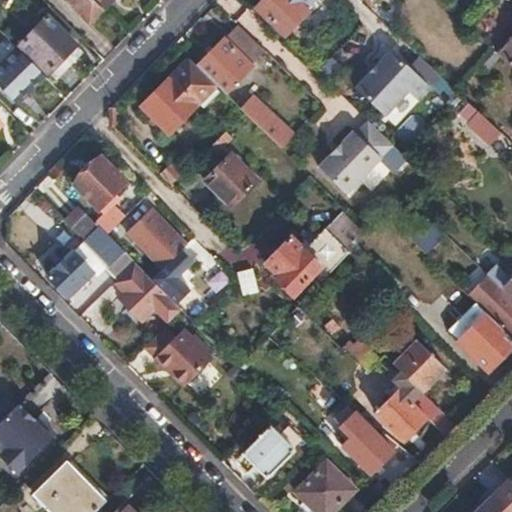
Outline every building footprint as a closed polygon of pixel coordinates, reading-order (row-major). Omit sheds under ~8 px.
[(71,0),(75,4),(73,7),(89,22),(103,8),(94,0),(71,0)] [(297,0),(263,0),(257,7),(284,33),(307,9),(297,0)] [(46,17),(20,43),(48,72),(75,45),(46,17)] [(225,36),(196,65),(216,85),(225,93),(234,83),(252,65),(252,63),(246,56),(259,43),(258,42),(238,23),(225,36)] [(511,37),(497,54),(511,67),(511,37)] [(471,42),(459,55),(468,64),(479,51),(471,42)] [(0,86),(16,102),(44,74),(23,54),(16,46),(0,61),(0,86)] [(441,76),(419,55),(407,67),(389,51),(375,65),(367,75),(353,90),(382,116),(406,92),(417,101),(441,76)] [(188,58),(171,75),(198,102),(216,85),(196,65),(188,58)] [(367,75),(375,65),(371,62),(363,71),(367,75)] [(198,102),(171,75),(141,106),(168,132),(198,102)] [(240,108),(244,112),(280,146),(295,130),(274,110),(268,115),(249,98),(240,108)] [(478,111),(467,123),(487,142),(498,130),(478,111)] [(392,143),(366,119),(356,131),(352,128),(318,165),(345,192),(392,143)] [(226,130),(208,147),(214,153),(231,136),(226,130)] [(232,155),(205,180),(231,205),(257,179),(232,155)] [(104,214),(97,220),(100,223),(109,232),(125,216),(113,205),(115,203),(113,201),(119,195),(116,192),(127,181),(102,156),(73,184),(104,214)] [(170,162),(160,172),(170,183),(180,174),(170,162)] [(84,208),(69,222),(84,238),(86,237),(100,223),(97,220),(84,208)] [(163,267),(152,278),(175,304),(191,287),(178,275),(191,261),(182,252),(182,249),(184,247),(172,236),(175,233),(151,210),(129,233),(163,267)] [(100,223),(86,237),(87,238),(106,258),(110,263),(107,267),(117,279),(135,262),(136,261),(126,250),(109,232),(100,223)] [(347,251),(327,231),(317,240),(340,263),(349,253),(347,251)] [(186,245),(175,233),(172,236),(184,247),(186,245)] [(302,288),(309,295),(325,278),(318,271),(321,267),(292,236),(266,262),(279,275),(276,278),(293,296),(302,288)] [(106,258),(87,238),(73,251),(93,271),(97,275),(107,267),(110,263),(106,258)] [(93,271),(73,251),(48,275),(68,295),(93,271)] [(117,279),(115,282),(125,293),(122,297),(143,319),(154,308),(169,322),(180,311),(135,262),(117,279)] [(511,277),(496,262),(486,272),(503,288),(505,287),(511,293),(511,277)] [(235,271),(240,295),(255,292),(250,268),(235,271)] [(493,313),(490,315),(501,326),(504,323),(511,331),(511,302),(486,277),(473,292),(493,313)] [(469,295),(454,281),(444,291),(459,305),(469,295)] [(415,298),(405,307),(413,314),(426,328),(436,318),(415,298)] [(487,312),(476,302),(449,331),(459,341),(487,312)] [(413,314),(405,307),(397,316),(418,336),(426,328),(413,314)] [(490,315),(487,312),(459,341),(486,367),(511,339),(511,336),(501,326),(490,315)] [(333,319),(325,325),(331,333),(339,326),(333,319)] [(153,338),(145,346),(184,386),(213,358),(184,328),(177,335),(166,325),(153,338)] [(349,339),(343,345),(370,371),(381,360),(359,339),(354,343),(349,339)] [(416,340),(392,363),(401,371),(421,391),(444,367),(418,340),(416,340)] [(429,417),(446,434),(455,425),(421,391),(401,371),(393,380),(400,387),(376,411),(404,439),(429,417)] [(277,403),(283,397),(278,392),(271,398),(277,403)] [(5,395),(0,400),(0,421),(16,406),(5,395)] [(0,421),(0,436),(8,445),(1,452),(19,470),(52,437),(19,403),(16,406),(0,421)] [(394,449),(354,409),(337,426),(347,436),(340,443),(370,473),(394,449)] [(272,425),(244,452),(268,476),(295,449),(272,425)] [(327,460),(296,491),(316,511),(332,511),(354,489),(327,460)] [(35,493),(53,511),(94,511),(106,500),(67,462),(35,493)] [(511,511),(511,482),(507,478),(473,511),(511,511)]
